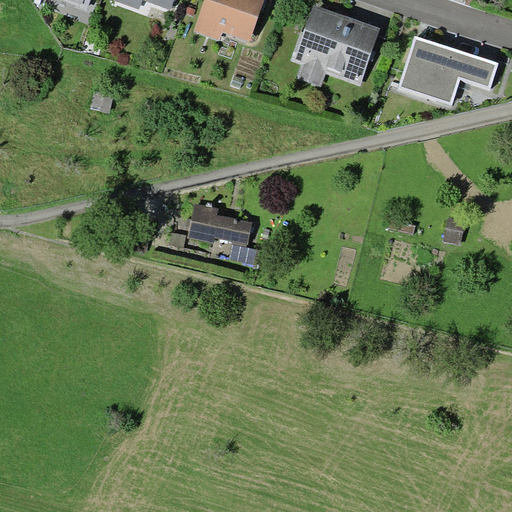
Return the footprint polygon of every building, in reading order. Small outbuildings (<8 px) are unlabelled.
[(90,0),(61,0),(87,10),(90,0)] [(174,0),(114,0),(139,9),(142,0),(171,10),(174,0)] [(265,0),(205,0),(194,31),(219,40),(222,31),(250,41),(265,0)] [(380,28),(313,4),(293,61),(300,64),(296,77),(321,87),(326,73),(359,85),(380,28)] [(193,16),(196,10),(188,7),(186,12),(193,16)] [(497,63),(416,36),(399,87),(452,104),(461,78),(490,87),(497,63)] [(247,244),(252,223),(218,215),(219,209),(195,204),(187,238),(213,244),(215,237),(247,244)] [(462,245),(467,220),(449,217),(444,241),(462,245)] [(413,234),(415,226),(392,220),(390,228),(413,234)] [(186,235),(172,233),(170,245),(184,248),(186,235)] [(257,265),(261,249),(232,244),(229,259),(257,265)]
